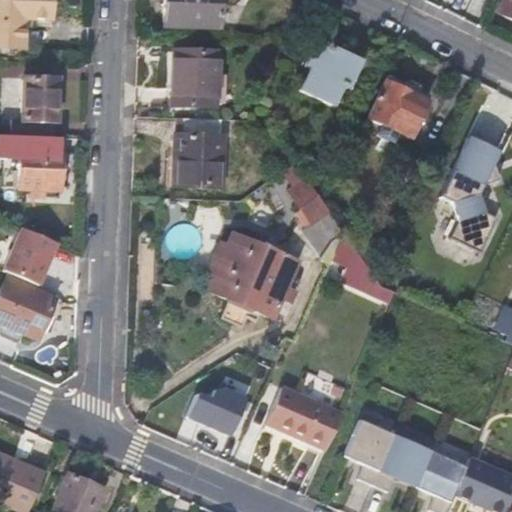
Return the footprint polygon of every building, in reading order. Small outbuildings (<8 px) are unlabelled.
[(52,0),(0,0),(0,48),(23,49),(25,19),(52,21),(52,0)] [(220,0),(162,0),(161,26),(220,30),(220,0)] [(511,0),(500,0),(495,11),(511,19),(511,0)] [(357,62),(314,41),(302,65),(309,68),(298,89),(329,105),(338,86),(344,89),(357,62)] [(170,50),(168,107),(216,109),(218,51),(170,50)] [(56,63),(20,62),(20,77),(55,79),(56,63)] [(18,124),(17,136),(19,136),(43,137),(53,138),(55,79),(20,77),(18,124)] [(387,77),(367,118),(408,138),(429,96),(417,90),(417,85),(407,80),(402,84),(387,77)] [(219,137),(219,120),(176,118),(176,136),(172,135),(171,157),(176,157),(175,187),(221,189),(224,137),(219,137)] [(17,136),(18,124),(8,123),(8,136),(17,136)] [(43,149),(43,137),(19,136),(17,189),(58,191),(60,150),(43,149)] [(498,179),(492,163),(498,151),(468,136),(439,197),(451,202),(458,220),(449,237),(479,252),(496,218),(484,212),(477,194),(482,184),(498,179)] [(280,171),(290,185),(303,177),(292,162),(280,171)] [(326,266),(341,232),(319,200),(303,177),(290,185),(286,189),(299,208),(290,214),(326,266)] [(37,285),(56,243),(21,228),(3,271),(37,285)] [(297,262),(229,234),(225,244),(217,240),(203,273),(211,277),(205,291),(272,320),(297,262)] [(53,298),(5,277),(0,289),(0,325),(35,341),(53,298)] [(196,389),(185,418),(232,436),(247,396),(216,384),(211,395),(196,389)] [(272,429),(324,451),(339,415),(288,393),(272,429)] [(371,485),(393,435),(357,420),(341,455),(362,464),(356,478),(371,485)] [(413,487),(428,450),(393,435),(371,485),(386,491),(392,478),(413,487)] [(443,511),(451,494),(464,466),(428,450),(413,487),(433,495),(427,509),(433,511),(443,511)] [(464,466),(451,494),(469,502),(471,499),(484,505),(483,508),(492,511),(502,511),(507,501),(511,493),(511,490),(511,477),(467,457),(464,466)] [(0,506),(13,511),(26,511),(43,473),(16,462),(16,465),(0,458),(0,506)] [(66,475),(52,510),(57,511),(92,511),(101,491),(66,475)] [(511,511),(511,503),(507,501),(502,511),(511,511)]
